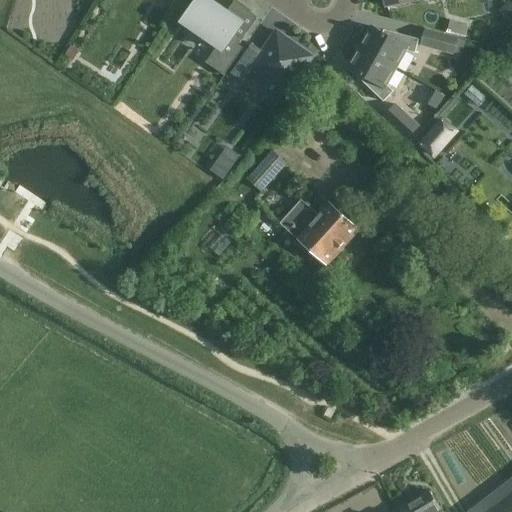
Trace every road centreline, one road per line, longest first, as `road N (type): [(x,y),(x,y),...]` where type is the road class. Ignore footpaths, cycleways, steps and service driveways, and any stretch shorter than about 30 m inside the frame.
road 1 (unclassified): [(294,428),(0,267)]
road 2 (unclassified): [(370,460),(511,384)]
